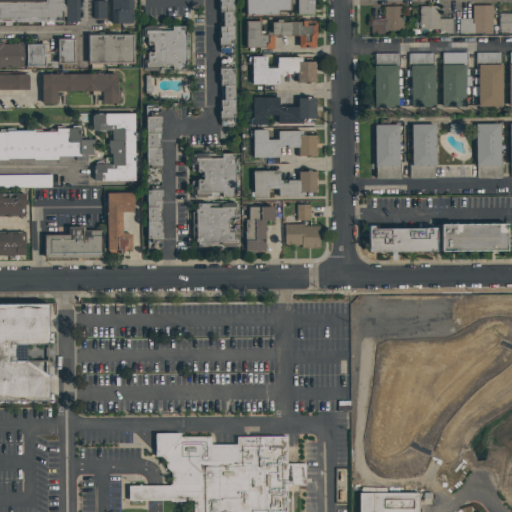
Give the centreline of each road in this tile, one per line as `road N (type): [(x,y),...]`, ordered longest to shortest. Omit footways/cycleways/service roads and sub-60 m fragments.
road 1 (residential): [(0,282),(511,277)]
road 2 (residential): [(168,281),(167,133),(210,116),(209,0)]
road 3 (residential): [(340,0),(343,279)]
